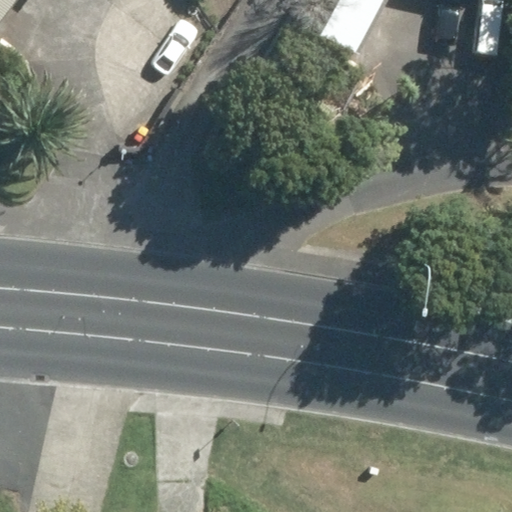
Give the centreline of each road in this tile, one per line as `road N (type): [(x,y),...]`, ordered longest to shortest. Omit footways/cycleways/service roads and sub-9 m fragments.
road 1 (primary): [(59,309),(335,347),(511,385)]
road 2 (residential): [(0,451),(17,441),(59,309)]
